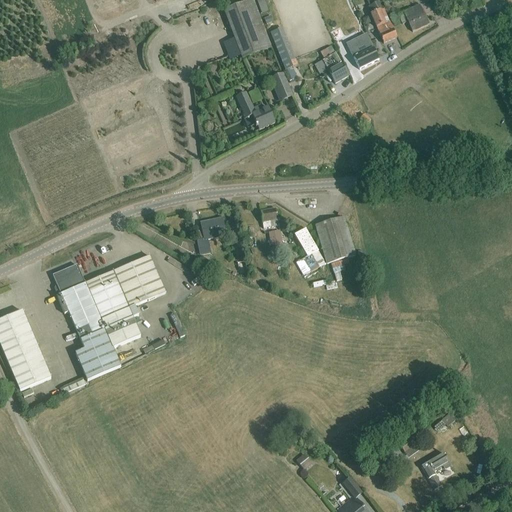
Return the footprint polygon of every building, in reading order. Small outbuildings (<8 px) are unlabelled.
[(268,12),(263,0),(256,0),(261,14),(268,12)] [(374,0),(368,3),(370,9),(368,9),(385,45),(397,39),(384,11),(383,11),(380,4),(379,5),(376,0),(374,0)] [(233,63),(243,59),(273,49),(256,1),(226,11),(237,42),(227,46),(233,63)] [(329,9),(333,24),(355,19),(351,3),(329,9)] [(413,10),(400,16),(404,27),(410,24),(414,33),(430,27),(423,10),(422,6),(413,10)] [(272,23),(270,17),(264,19),(266,25),(272,23)] [(368,17),(362,19),(365,25),(371,23),(368,17)] [(297,65),(282,28),(270,33),(285,70),(291,68),(297,65)] [(354,42),(347,45),(360,70),(379,61),(373,49),(366,36),(354,42)] [(349,78),(336,55),(333,50),(323,55),(326,60),(324,61),(336,85),(349,78)] [(317,71),(327,66),(324,61),(315,66),(317,71)] [(285,70),(283,71),(288,83),(296,80),(291,68),(285,70)] [(281,75),(270,79),(280,103),(291,98),(281,75)] [(312,90),(303,94),(307,103),(316,100),(312,90)] [(275,125),(269,109),(256,115),(247,95),(236,99),(246,121),(254,118),(260,132),(275,125)] [(360,120),(366,126),(371,122),(365,115),(360,120)] [(337,138),(350,139),(351,128),(338,127),(337,138)] [(341,212),(350,215),(351,209),(343,206),(341,212)] [(261,212),(263,229),(279,226),(276,210),(261,212)] [(345,217),(316,225),(326,264),(355,256),(345,217)] [(208,241),(226,237),(223,219),(201,223),(202,231),(195,233),(200,257),(210,255),(208,241)] [(304,259),(311,272),(326,264),(306,229),(295,234),(308,257),(304,259)] [(282,244),(280,231),(265,234),(267,247),(282,244)] [(78,253),(82,261),(93,256),(89,248),(78,253)] [(56,297),(64,315),(68,313),(84,351),(75,354),(87,383),(120,369),(112,350),(140,338),(128,310),(165,294),(150,257),(85,285),(77,267),(53,277),(60,295),(56,297)] [(237,264),(240,277),(248,276),(245,262),(237,264)] [(85,268),(87,277),(96,274),(94,266),(85,268)] [(213,273),(221,278),(226,270),(217,266),(213,273)] [(329,285),(329,290),(340,289),(339,280),(315,283),(316,287),(329,285)] [(22,312),(0,321),(0,347),(19,393),(51,380),(22,312)] [(175,315),(170,317),(180,339),(184,337),(175,315)] [(162,341),(152,347),(154,351),(165,346),(162,341)] [(61,391),(63,396),(85,386),(83,382),(61,391)] [(31,395),(29,390),(20,394),(22,399),(31,395)] [(470,433),(465,426),(459,431),(464,437),(470,433)] [(412,437),(399,446),(404,453),(417,443),(412,437)] [(443,454),(420,468),(434,490),(441,486),(433,472),(442,466),(444,469),(450,466),(443,454)] [(304,455),(295,462),(303,472),(312,465),(304,455)] [(343,485),(355,499),(362,493),(350,480),(343,485)] [(365,511),(357,501),(347,509),(348,511),(346,511),(365,511)]
